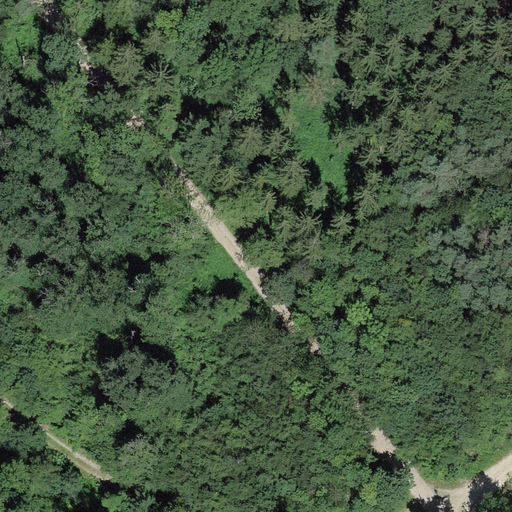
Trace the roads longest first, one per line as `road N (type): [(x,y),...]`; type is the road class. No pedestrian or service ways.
road 1 (track): [(45,0),(430,511)]
road 2 (track): [(0,403),(175,511)]
